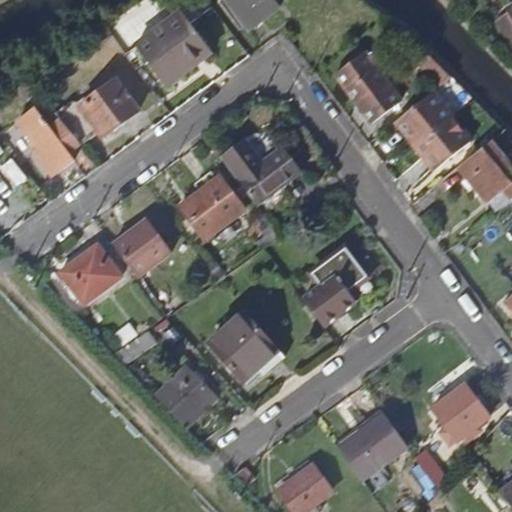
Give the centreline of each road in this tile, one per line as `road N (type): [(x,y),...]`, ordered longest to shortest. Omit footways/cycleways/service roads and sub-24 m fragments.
road 1 (residential): [(28,244),(247,80),(297,85),(445,294)]
road 2 (residential): [(445,294),(225,455)]
